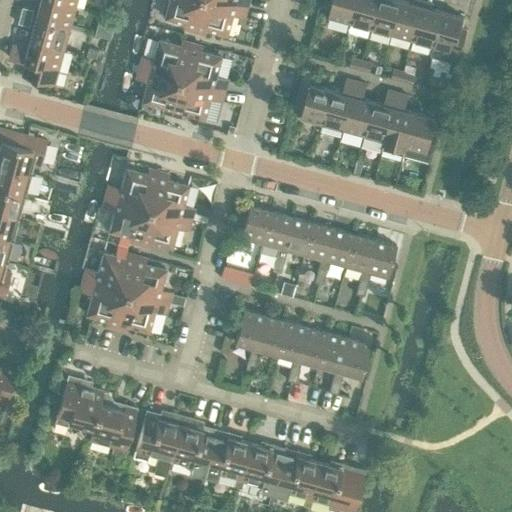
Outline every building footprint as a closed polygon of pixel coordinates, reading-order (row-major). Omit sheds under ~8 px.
[(52,0),(41,0),(37,18),(71,27),(76,6),(52,0)] [(197,25),(203,0),(170,0),(166,16),(197,25)] [(246,15),(249,5),(230,0),(203,0),(197,25),(228,33),(234,12),(246,15)] [(350,22),(355,0),(325,0),(324,6),(330,8),(328,16),(350,22)] [(371,28),(378,0),(355,0),(350,22),(371,28)] [(391,33),(400,0),(378,0),(371,28),(391,33)] [(412,39),(422,0),(413,0),(413,2),(406,0),(400,0),(391,33),(412,39)] [(433,45),(443,10),(430,7),(432,2),(424,0),(422,0),(412,39),(433,45)] [(32,17),(35,9),(23,5),(21,14),(32,17)] [(458,62),(463,44),(467,28),(461,26),(464,16),(443,10),(433,45),(430,55),(458,62)] [(30,25),(32,17),(21,14),(19,22),(30,25)] [(37,18),(31,39),(65,48),(71,27),(37,18)] [(143,55),(140,65),(141,66),(183,77),(192,46),(160,37),(155,58),(143,55)] [(13,43),(9,56),(26,61),(22,75),(55,84),(59,70),(65,48),(31,39),(29,48),(13,43)] [(192,46),(183,77),(226,89),(229,78),(217,75),(223,54),(192,46)] [(359,68),(362,59),(352,56),(349,65),(359,68)] [(370,71),(372,62),(362,59),(359,68),(370,71)] [(404,70),(401,79),(412,82),(414,73),(416,67),(406,64),(404,70)] [(140,65),(137,76),(138,76),(149,79),(143,100),(153,102),(151,111),(165,115),(167,106),(175,108),(183,77),(141,66),(140,65)] [(393,67),(391,77),(401,79),(404,70),(393,67)] [(183,77),(175,108),(206,117),(211,96),(223,99),(226,89),(183,77)] [(343,128),(356,80),(346,77),(342,91),(332,88),(322,123),(343,128)] [(364,134),(373,99),(363,97),(367,82),(356,80),(343,128),(364,134)] [(322,123),(332,88),(310,82),(308,92),(301,91),(297,107),(303,109),(301,117),(322,123)] [(385,140),(398,91),(388,88),(384,102),(373,99),(364,134),(385,140)] [(403,154),(415,111),(405,108),(408,94),(398,91),(385,140),(382,149),(403,154)] [(431,161),(436,145),(440,129),(434,127),(437,117),(415,111),(403,154),(431,161)] [(40,163),(46,139),(0,126),(0,162),(30,171),(33,162),(40,163)] [(25,191),(30,171),(0,162),(0,186),(32,195),(33,193),(25,191)] [(107,184),(104,194),(105,194),(148,206),(156,175),(125,166),(120,187),(107,184)] [(156,175),(148,206),(191,218),(194,207),(182,204),(188,183),(156,175)] [(32,195),(0,186),(0,210),(18,215),(23,196),(31,198),(32,195)] [(104,194),(102,204),(103,205),(114,208),(108,229),(119,232),(116,242),(125,245),(128,234),(140,237),(148,206),(105,194),(104,194)] [(261,242),(270,209),(248,203),(245,215),(237,213),(234,224),(242,227),(239,236),(261,242)] [(148,206),(140,237),(171,246),(176,225),(188,228),(191,218),(148,206)] [(282,248),(291,215),(270,209),(261,242),(278,246),(282,248)] [(13,235),(18,215),(0,210),(0,233),(20,239),(21,237),(13,235)] [(303,253),(311,221),(291,215),(282,248),(278,246),(275,257),(283,260),(286,249),(303,253)] [(323,259),(332,226),(311,221),(303,253),(319,258),(323,259)] [(344,264),(353,232),(332,226),(323,259),(319,258),(316,269),(325,271),(328,260),(344,264)] [(365,270),(374,238),(353,232),(344,264),(361,269),(365,270)] [(20,239),(0,233),(0,257),(6,259),(12,240),(19,242),(20,239)] [(387,276),(396,244),(374,238),(365,270),(361,269),(358,280),(366,282),(369,271),(387,276)] [(85,267),(82,278),(83,278),(125,290),(134,258),(122,255),(125,245),(116,243),(113,253),(103,250),(97,271),(86,268),(85,267)] [(4,269),(6,259),(0,257),(0,294),(4,295),(11,271),(4,269)] [(283,260),(275,257),(272,269),(280,271),(283,260)] [(134,258),(125,290),(168,301),(171,291),(159,288),(165,267),(134,258)] [(224,264),(221,276),(230,278),(233,267),(224,264)] [(325,271),(316,269),(313,280),(322,282),(325,271)] [(82,278),(79,288),(91,292),(86,312),(117,321),(125,290),(83,278),(82,278)] [(366,282),(358,280),(355,291),(363,294),(366,282)] [(125,290),(117,321),(148,329),(154,309),(165,312),(168,301),(125,290)] [(255,346),(264,313),(242,307),(233,340),(251,344),(255,346)] [(276,351),(285,319),(264,313),(255,346),(251,344),(248,355),(256,358),(259,347),(276,351)] [(297,357),(306,325),(285,319),(276,351),(292,356),(297,357)] [(318,363),(326,330),(306,325),(297,357),(292,356),(289,367),(298,369),(301,358),(318,363)] [(338,369),(347,336),(326,330),(318,363),(334,367),(338,369)] [(360,374),(369,342),(347,336),(338,369),(334,367),(331,378),(339,381),(342,370),(360,374)] [(2,361),(0,360),(0,419),(4,407),(17,359),(4,355),(2,361)] [(256,358),(248,355),(245,367),(253,369),(256,358)] [(298,369),(289,367),(286,378),(295,381),(298,369)] [(88,438),(102,388),(78,382),(80,376),(67,372),(54,421),(66,425),(68,419),(79,422),(78,428),(82,435),(88,437),(88,438)] [(339,381),(331,378),(328,390),(336,392),(339,381)] [(102,388),(88,438),(112,445),(111,450),(123,454),(136,405),(124,402),(122,408),(111,405),(113,398),(109,391),(102,389),(103,388),(102,388)] [(293,402),(306,406),(310,393),(297,390),(293,402)] [(167,467),(181,413),(169,410),(168,414),(159,411),(145,408),(133,454),(146,458),(147,453),(158,456),(153,472),(165,475),(167,467)] [(181,413),(167,467),(170,468),(172,460),(191,465),(190,470),(203,473),(215,427),(202,423),(193,421),(194,417),(181,413)] [(236,485),(249,441),(227,435),(229,430),(215,427),(203,473),(216,477),(217,472),(235,477),(233,485),(236,485)] [(270,447),(249,441),(236,485),(240,486),(242,479),(260,484),(259,488),(272,492),(285,446),(271,442),(270,447)] [(306,504),(318,460),(297,454),(298,449),(285,446),(272,492),(285,495),(286,491),(305,496),(303,503),(306,504)] [(340,466),(318,460),(306,504),(309,505),(311,497),(330,503),(328,507),(346,511),(352,511),(364,467),(341,461),(340,466)]
